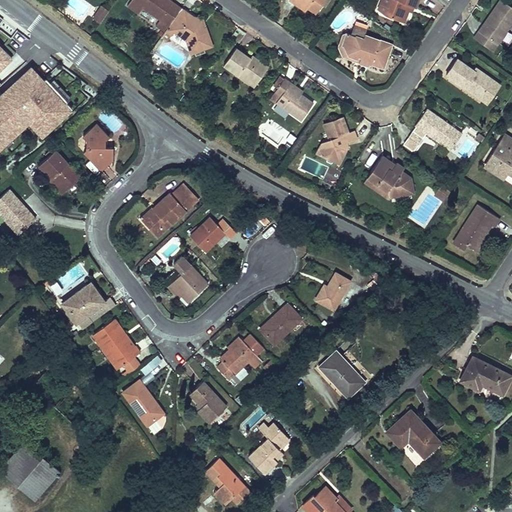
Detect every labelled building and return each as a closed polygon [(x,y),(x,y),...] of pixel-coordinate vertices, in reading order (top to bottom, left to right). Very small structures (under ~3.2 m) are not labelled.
[(180,5),(171,0),(126,0),(125,2),(136,10),(141,3),(159,16),(161,13),(170,19),(177,9),(180,5)] [(324,0),(292,0),(295,2),(296,0),(297,0),(306,6),(316,13),(324,0)] [(297,0),(296,0),(295,2),(304,8),(306,6),(297,0)] [(388,0),(384,12),(403,19),(409,3),(414,5),(416,0),(388,0)] [(511,6),(502,0),(501,0),(480,31),(499,44),(511,25),(511,6)] [(92,16),(98,20),(106,8),(100,4),(92,16)] [(184,14),(186,10),(180,5),(177,9),(184,14)] [(184,14),(177,9),(170,19),(168,22),(164,27),(172,32),(174,29),(185,36),(191,51),(211,43),(204,26),(201,27),(198,19),(186,10),(184,14)] [(161,13),(159,16),(168,22),(170,19),(161,13)] [(341,54),(357,60),(358,55),(348,51),(343,38),(346,29),(342,28),(336,45),(341,54)] [(381,63),(389,42),(363,32),(361,35),(346,29),(343,38),(348,51),(358,55),(357,60),(367,62),(368,59),(381,63)] [(499,44),(480,31),(476,38),(495,51),(499,44)] [(235,45),(224,62),(239,71),(240,68),(256,79),(267,62),(252,52),(250,55),(235,45)] [(0,68),(10,59),(4,52),(1,55),(0,53),(0,68)] [(472,71),(455,59),(444,74),(461,86),(464,82),(481,94),(489,100),(499,86),(474,68),(472,71)] [(240,68),(239,71),(254,82),(256,79),(240,68)] [(0,95),(2,98),(31,71),(29,69),(0,95)] [(0,148),(3,145),(9,139),(22,128),(20,125),(29,117),(45,134),(70,111),(65,104),(66,103),(48,84),(46,87),(41,82),(31,71),(2,98),(0,95),(0,148)] [(278,91),(274,97),(300,115),(312,98),(298,88),(286,80),(288,78),(282,73),(272,87),(278,91)] [(300,86),(288,78),(286,80),(298,88),(300,86)] [(48,84),(66,103),(69,100),(52,81),(48,84)] [(464,82),(461,86),(478,99),(481,94),(464,82)] [(413,148),(425,131),(450,148),(462,130),(426,105),(414,124),(403,141),(413,148)] [(339,113),(321,119),(326,135),(322,137),(316,149),(334,158),(338,150),(343,152),(349,139),(348,137),(355,134),(351,125),(345,128),(339,113)] [(29,117),(20,125),(22,128),(28,122),(41,137),(45,134),(29,117)] [(87,133),(74,145),(97,172),(105,166),(104,159),(109,158),(109,149),(102,146),(109,140),(102,132),(99,134),(97,129),(89,135),(87,133)] [(511,139),(503,133),(483,162),(502,175),(503,172),(511,177),(511,139)] [(289,134),(285,141),(293,145),(296,137),(289,134)] [(13,143),(9,139),(3,145),(6,149),(13,143)] [(338,150),(334,158),(339,160),(343,152),(338,150)] [(76,175),(54,152),(36,168),(45,178),(49,175),(61,188),(76,175)] [(379,152),(362,177),(368,180),(377,180),(387,187),(387,193),(410,189),(407,173),(398,167),(401,163),(394,159),(392,160),(379,152)] [(502,175),(483,162),(480,166),(499,178),(502,175)] [(330,167),(325,179),(332,182),(337,170),(330,167)] [(377,180),(368,180),(387,193),(387,187),(377,180)] [(437,181),(431,188),(440,195),(446,188),(437,181)] [(0,196),(0,216),(19,235),(37,217),(8,188),(0,196)] [(149,232),(156,239),(191,206),(178,192),(171,199),(166,194),(150,209),(153,212),(144,221),(152,229),(149,232)] [(478,204),(453,243),(463,249),(466,244),(476,250),(488,231),(492,224),(495,226),(500,218),(478,204)] [(144,221),(153,212),(150,209),(148,207),(136,218),(141,223),(144,221)] [(210,216),(188,235),(204,252),(225,232),(230,238),(238,231),(223,215),(215,222),(210,216)] [(141,223),(149,232),(152,229),(144,221),(141,223)] [(488,231),(476,250),(479,252),(491,233),(488,231)] [(190,301),(209,283),(183,255),(174,263),(182,272),(172,282),(190,301)] [(318,297),(335,306),(349,278),(335,271),(328,284),(326,283),(318,297)] [(89,280),(61,300),(74,319),(75,318),(102,298),(89,280)] [(56,294),(61,290),(57,282),(51,286),(56,294)] [(185,305),(190,301),(172,282),(167,286),(185,305)] [(108,294),(102,298),(75,318),(83,329),(116,305),(108,294)] [(287,301),(261,325),(277,342),(303,319),(287,301)] [(115,316),(93,331),(118,366),(142,349),(136,341),(133,343),(119,324),(120,324),(115,316)] [(264,359),(243,336),(221,355),(225,359),(219,364),(229,376),(251,357),(258,365),(264,359)] [(332,350),(314,366),(343,398),(352,389),(361,381),(332,350)] [(43,351),(20,373),(75,424),(97,403),(43,351)] [(156,354),(147,364),(157,373),(166,363),(156,354)] [(270,358),(262,365),(267,372),(276,365),(270,358)] [(507,374),(469,359),(459,384),(478,391),(480,386),(500,394),(507,374)] [(137,381),(121,394),(149,427),(165,414),(137,381)] [(227,408),(204,381),(189,394),(202,408),(197,413),(208,425),(227,408)] [(397,422),(386,432),(399,447),(407,440),(422,456),(437,442),(408,411),(397,422)] [(262,421),(269,428),(276,421),(269,415),(262,421)] [(273,432),(255,451),(271,468),(277,461),(284,455),(282,454),(289,446),(286,443),(296,432),(280,417),(276,421),(269,428),(273,432)] [(21,440),(0,464),(0,470),(33,499),(57,471),(21,440)] [(250,486),(218,452),(205,464),(214,474),(208,480),(225,498),(230,493),(233,496),(236,500),(250,486)] [(362,511),(343,492),(347,488),(335,476),(326,485),(324,483),(319,487),(315,491),(334,511),(362,511)] [(350,484),(347,488),(343,492),(362,511),(371,511),(360,500),(363,498),(350,484)] [(334,511),(315,491),(312,494),(329,511),(334,511)]
